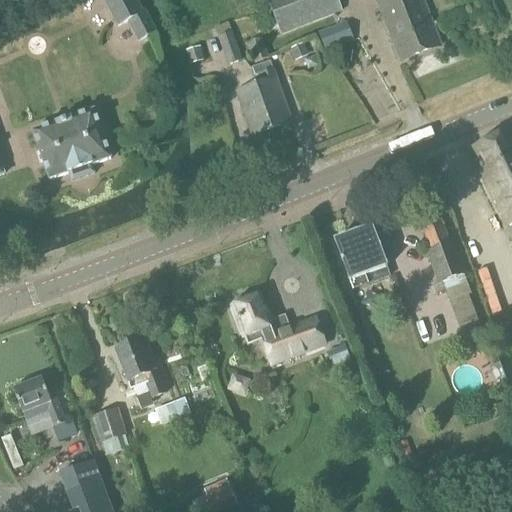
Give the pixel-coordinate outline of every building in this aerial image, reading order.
[(102,0),(118,29),(129,24),(139,44),(157,35),(146,12),(143,13),(136,0),(102,0)] [(266,0),(282,38),(343,13),(337,0),(266,0)] [(442,47),(423,0),(375,0),(400,63),(442,47)] [(325,53),(354,41),(346,24),(318,35),(325,53)] [(243,62),(233,34),(232,34),(230,26),(215,31),(218,39),(228,67),(243,62)] [(255,65),(269,60),(262,40),(248,46),(255,65)] [(175,49),(180,65),(201,59),(197,43),(175,49)] [(296,63),(309,57),(304,45),(290,51),(296,63)] [(63,53),(71,75),(87,70),(79,48),(63,53)] [(292,123),(273,71),(274,71),(271,63),(253,69),(255,78),(256,77),(258,85),(256,86),(272,130),(292,123)] [(253,137),(272,130),(256,86),(237,93),(253,137)] [(34,134),(51,183),(69,176),(72,184),(96,176),(93,168),(111,161),(94,113),(89,115),(86,106),(64,114),(67,122),(34,134)] [(505,226),(511,222),(511,133),(470,154),(505,226)] [(450,245),(442,222),(421,229),(430,253),(426,254),(438,287),(446,284),(449,292),(460,289),(457,280),(466,277),(454,244),(450,245)] [(387,269),(372,229),(334,243),(349,283),(387,269)] [(315,319),(298,326),(276,334),(274,329),(273,330),(269,318),(266,319),(258,298),(260,297),(258,293),(235,302),(237,306),(234,307),(241,327),(238,328),(243,341),(260,334),(266,351),(275,347),(281,364),(325,347),(315,319)] [(157,373),(155,374),(149,358),(146,359),(140,343),(116,352),(128,384),(127,385),(130,392),(145,386),(151,402),(166,396),(157,373)] [(173,362),(186,389),(211,376),(198,350),(173,362)] [(332,369),(341,365),(336,351),(326,354),(332,369)] [(251,382),(233,376),(228,392),(246,398),(251,382)] [(42,381),(13,392),(25,422),(47,413),(60,445),(72,440),(66,425),(67,425),(54,392),(47,394),(42,381)] [(150,405),(154,423),(187,414),(183,396),(150,405)] [(126,436),(117,411),(92,421),(102,445),(126,436)] [(112,511),(94,463),(60,476),(74,511),(80,509),(80,511),(112,511)] [(227,481),(204,491),(206,497),(193,503),(196,511),(228,511),(238,507),(229,487),(230,487),(227,481)]
